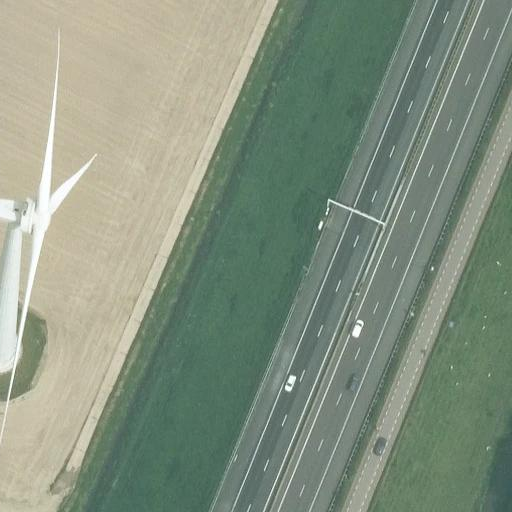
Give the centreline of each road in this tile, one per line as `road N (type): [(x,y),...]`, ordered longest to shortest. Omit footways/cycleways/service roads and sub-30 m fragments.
road 1 (motorway): [(293,511),(500,0)]
road 2 (motorway): [(454,0),(248,511)]
road 3 (tertiary): [(354,511),(511,119)]
